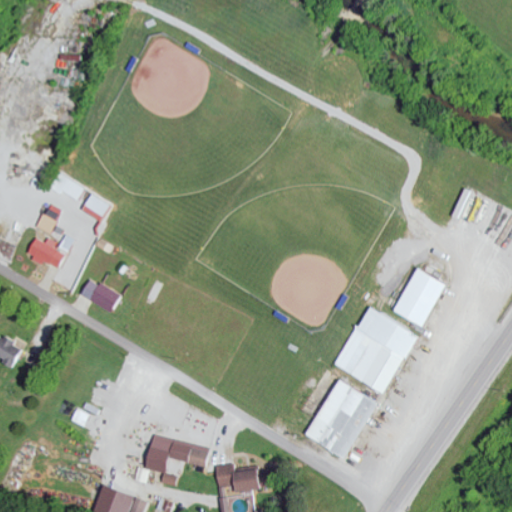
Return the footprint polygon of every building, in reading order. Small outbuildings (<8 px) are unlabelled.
[(105,221),(115,204),(97,193),(86,209),(105,221)] [(54,232),(64,211),(52,205),(42,227),(54,232)] [(61,242),(52,237),(50,242),(40,237),(31,254),(47,263),(48,261),(62,268),(69,254),(58,248),(61,242)] [(402,311),(431,326),(455,282),(426,266),(402,311)] [(423,272),(415,268),(402,289),(410,293),(423,272)] [(116,312),(126,296),(95,278),(86,295),(116,312)] [(391,393),(424,332),(373,304),(340,365),(391,393)] [(28,347),(0,332),(0,353),(9,358),(6,362),(17,368),(28,347)] [(313,435),(352,458),(385,401),(346,378),(313,435)] [(214,444),(157,436),(152,469),(172,472),(174,460),(211,465),(214,444)] [(166,481),(179,486),(182,476),(169,472),(166,481)] [(148,511),(153,499),(109,485),(100,511),(148,511)]
